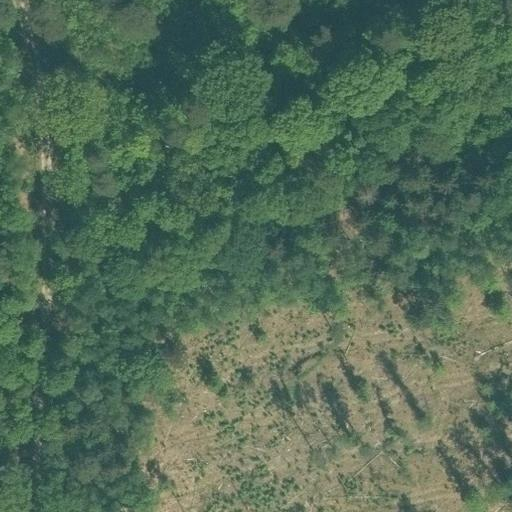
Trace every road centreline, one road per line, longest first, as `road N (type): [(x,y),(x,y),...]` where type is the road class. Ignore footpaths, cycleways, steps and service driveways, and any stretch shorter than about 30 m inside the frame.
road 1 (track): [(37,375),(46,268),(43,152),(13,0)]
road 2 (track): [(37,375),(31,511)]
